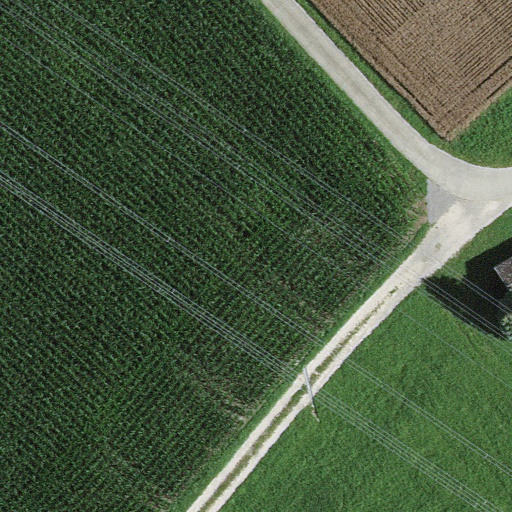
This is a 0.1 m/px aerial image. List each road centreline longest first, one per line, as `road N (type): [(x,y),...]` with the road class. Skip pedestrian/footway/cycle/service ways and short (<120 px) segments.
road 1 (track): [(200,511),(491,195)]
road 2 (track): [(274,0),(393,133),(445,178),(491,195),(511,189)]
